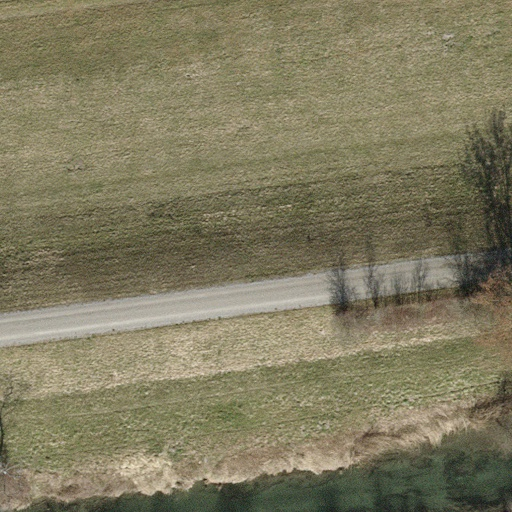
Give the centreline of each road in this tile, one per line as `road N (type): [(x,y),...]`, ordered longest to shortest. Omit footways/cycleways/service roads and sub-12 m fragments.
road 1 (track): [(0,213),(511,143)]
road 2 (track): [(511,265),(0,330)]
